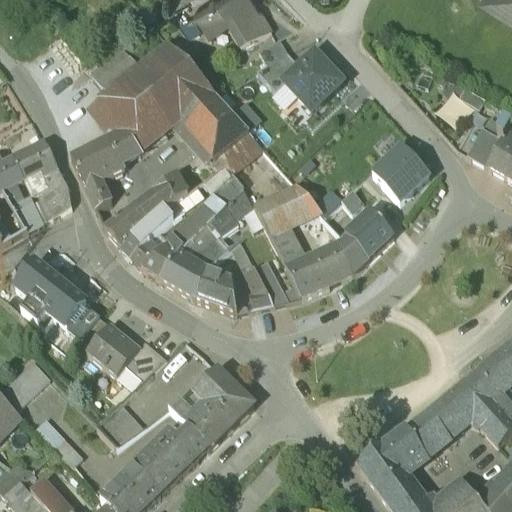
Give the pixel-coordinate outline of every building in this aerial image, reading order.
[(252,11),(245,0),(225,0),(213,7),(212,5),(207,8),(208,10),(193,19),(205,41),(225,29),(241,57),(271,40),(254,10),(252,11)] [(511,0),(479,0),(478,2),(511,24),(511,0)] [(192,19),(180,25),(189,42),(201,36),(192,19)] [(38,56),(58,83),(81,67),(62,39),(38,56)] [(280,46),(259,58),(267,72),(288,60),(280,46)] [(214,102),(169,53),(139,77),(107,102),(99,107),(122,140),(138,162),(178,133),(214,102)] [(347,90),(315,55),(296,73),(279,89),(283,93),(311,123),(347,90)] [(125,59),(92,83),(107,102),(139,77),(125,59)] [(258,78),(276,99),(283,93),(279,89),(296,73),(288,60),(267,72),(258,78)] [(81,67),(58,83),(68,95),(90,79),(81,67)] [(484,105),(463,93),(458,103),(478,115),(484,105)] [(451,99),(434,118),(452,134),(469,115),(451,99)] [(249,141),(214,102),(178,133),(212,171),(217,167),(217,166),(249,141)] [(508,134),(502,130),(495,143),(502,147),(485,174),(511,189),(511,140),(507,137),(509,135),(508,134)] [(481,134),(463,161),(485,174),(502,147),(495,143),(481,134)] [(122,140),(109,145),(122,173),(138,162),(122,140)] [(264,157),(249,141),(217,166),(217,167),(224,175),(232,183),(264,157)] [(122,173),(109,145),(70,162),(103,235),(115,225),(108,211),(108,210),(107,207),(102,191),(101,189),(118,181),(120,180),(123,176),(122,173)] [(45,149),(13,162),(23,184),(41,176),(44,183),(59,176),(45,149)] [(0,169),(0,168),(0,195),(23,184),(13,162),(0,169)] [(217,167),(212,171),(218,178),(224,175),(217,167)] [(59,176),(44,183),(51,197),(60,218),(71,213),(68,196),(59,176)] [(340,208),(314,180),(298,194),(321,220),(324,223),(340,208)] [(177,181),(151,199),(162,219),(187,201),(177,181)] [(297,193),(256,217),(289,276),(309,265),(294,237),(321,220),(298,194),(297,193)] [(51,197),(33,205),(43,226),(60,218),(51,197)] [(245,197),(228,214),(236,228),(256,217),(245,197)] [(352,197),(341,207),(351,219),(362,208),(352,197)] [(162,219),(151,199),(115,225),(103,235),(120,255),(139,238),(151,227),(162,219)] [(211,199),(195,211),(201,222),(217,206),(211,199)] [(32,206),(26,208),(38,232),(43,230),(32,206)] [(38,232),(26,208),(14,214),(26,234),(27,236),(38,232)] [(195,211),(168,234),(174,242),(177,245),(195,228),(201,222),(195,211)] [(228,214),(212,229),(217,234),(225,243),(240,233),(236,228),(228,214)] [(349,245),(368,266),(394,242),(371,218),(345,241),(349,245)] [(151,227),(139,238),(147,245),(159,235),(151,227)] [(195,228),(177,245),(186,255),(199,241),(194,235),(198,231),(195,228)] [(139,238),(120,255),(132,265),(145,252),(150,247),(147,245),(139,238)] [(202,238),(199,241),(186,255),(164,286),(197,302),(207,279),(216,273),(234,258),(202,238)] [(174,248),(163,257),(160,259),(156,263),(143,274),(164,286),(186,255),(177,245),(174,248)] [(309,265),(289,276),(296,289),(306,308),(349,285),(368,266),(349,245),(309,265)] [(258,277),(243,251),(234,258),(245,279),(235,292),(239,319),(276,310),(258,277)] [(145,252),(132,265),(143,274),(156,263),(145,252)] [(285,295),(271,270),(258,277),(276,310),(279,315),(294,312),(285,295)] [(64,292),(62,294),(34,271),(15,293),(29,305),(53,326),(79,348),(99,324),(70,300),(72,298),(64,292)] [(235,292),(217,284),(216,273),(207,279),(197,302),(239,319),(235,292)] [(306,308),(296,289),(285,295),(294,312),(306,308)] [(53,326),(29,305),(21,315),(45,335),(53,326)] [(99,324),(79,348),(90,356),(109,332),(99,324)] [(109,332),(90,356),(87,359),(117,385),(126,374),(141,357),(140,356),(110,331),(109,332)] [(511,346),(473,377),(493,401),(502,394),(511,386),(511,346)] [(141,357),(126,374),(142,388),(165,366),(145,349),(140,356),(141,357)] [(33,364),(0,394),(0,400),(14,415),(51,384),(33,364)] [(473,377),(391,440),(409,466),(465,423),(480,411),(488,405),(493,401),(473,377)] [(224,381),(212,392),(213,393),(214,392),(224,403),(236,392),(224,381)] [(213,393),(201,404),(206,409),(193,420),(179,406),(169,414),(188,433),(207,453),(234,427),(217,409),(224,403),(214,392),(213,393)] [(224,403),(217,409),(234,427),(234,428),(254,408),(236,392),(224,403)] [(511,406),(502,394),(493,401),(488,405),(505,421),(509,417),(511,420),(511,406)] [(0,400),(0,432),(17,417),(14,415),(0,400)] [(511,428),(505,421),(488,405),(480,411),(465,423),(477,436),(481,433),(497,451),(511,437),(511,428)] [(154,446),(121,409),(97,431),(131,471),(133,470),(131,468),(154,446)] [(133,470),(131,471),(100,502),(105,508),(109,511),(145,511),(198,462),(178,442),(168,432),(154,446),(131,468),(133,470)] [(178,442),(198,462),(207,453),(188,433),(178,442)] [(478,502),(462,511),(440,511),(430,496),(409,466),(391,440),(356,468),(389,511),(511,511),(511,481),(483,510),(478,502)] [(81,460),(65,443),(52,454),(69,471),(81,460)] [(30,472),(10,466),(0,475),(0,485),(7,490),(12,486),(26,475),(30,472)] [(26,475),(12,486),(20,494),(39,511),(64,511),(39,487),(26,475)] [(462,511),(478,502),(460,479),(437,496),(435,493),(430,496),(440,511),(462,511)] [(74,511),(46,481),(39,487),(64,511),(74,511)] [(20,494),(12,486),(7,490),(10,492),(4,497),(10,504),(20,494)] [(225,493),(210,506),(216,511),(219,511),(232,501),(225,493)] [(39,511),(20,494),(10,504),(8,506),(12,511),(39,511)]
